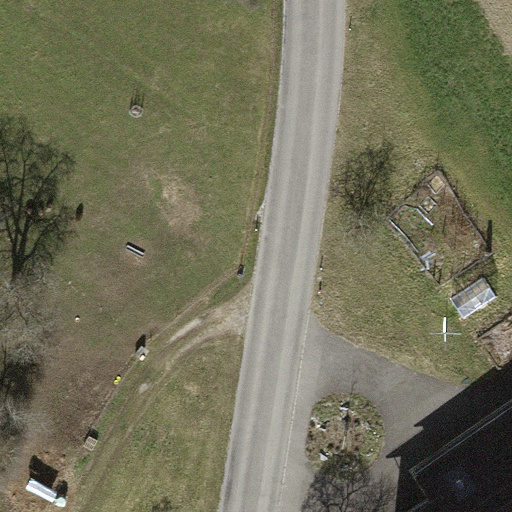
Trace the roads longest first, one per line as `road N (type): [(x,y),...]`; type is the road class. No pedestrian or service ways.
road 1 (tertiary): [(314,0),(308,117),(252,511)]
road 2 (track): [(72,511),(180,336),(220,322),(280,317)]
